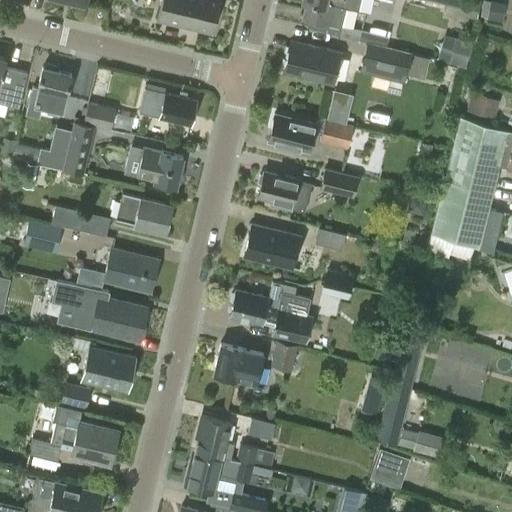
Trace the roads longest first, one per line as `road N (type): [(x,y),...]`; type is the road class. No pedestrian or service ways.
road 1 (residential): [(138,511),(242,77)]
road 2 (residential): [(242,77),(0,22)]
